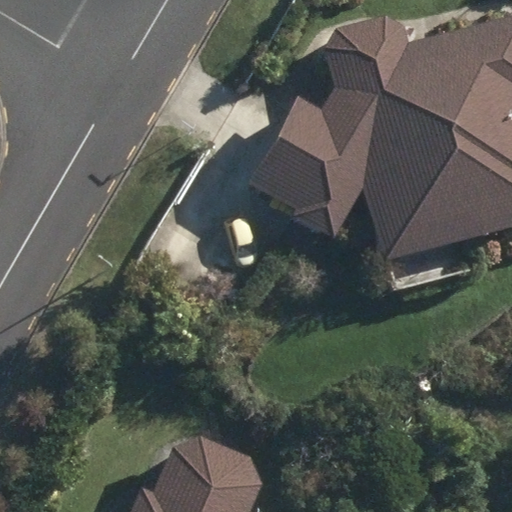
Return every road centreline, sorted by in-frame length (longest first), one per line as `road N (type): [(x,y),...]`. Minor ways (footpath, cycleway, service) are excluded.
road 1 (residential): [(0,299),(116,80)]
road 2 (residential): [(0,12),(116,80)]
